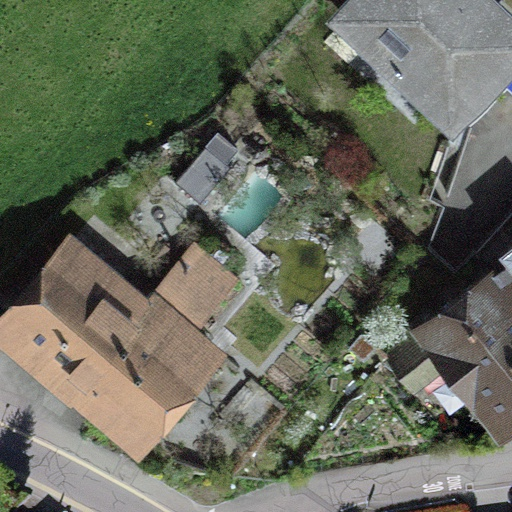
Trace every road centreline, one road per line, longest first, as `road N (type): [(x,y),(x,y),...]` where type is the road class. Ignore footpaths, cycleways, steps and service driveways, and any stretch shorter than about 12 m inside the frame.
road 1 (residential): [(281,511),(355,484),(511,459)]
road 2 (unclassified): [(0,448),(126,511)]
